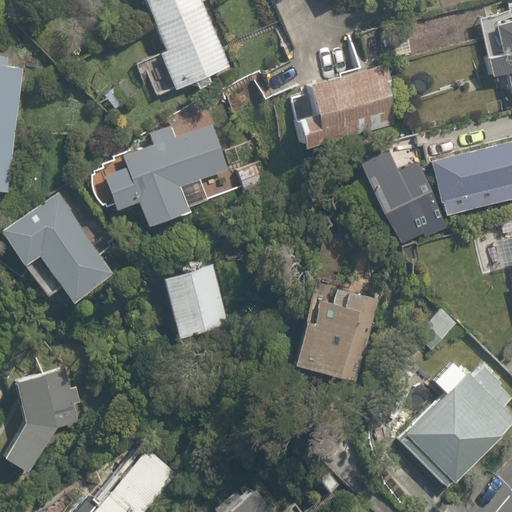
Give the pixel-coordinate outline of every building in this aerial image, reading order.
[(134,0),(155,49),(150,51),(163,85),(219,62),(193,0),(134,0)] [(451,0),(454,9),(486,0),(451,0)] [(511,6),(496,12),(499,21),(484,26),(490,44),(471,50),(479,74),(495,69),(505,100),(511,97),(511,6)] [(15,51),(0,49),(0,187),(2,188),(15,51)] [(292,142),(347,129),(342,108),(385,98),(377,62),(291,82),(298,108),(285,111),(292,142)] [(168,125),(138,133),(141,147),(109,154),(112,163),(90,168),(99,203),(126,197),(131,219),(177,208),(171,183),(216,172),(205,122),(169,131),(168,125)] [(511,126),(419,152),(436,214),(511,192),(511,126)] [(0,215),(0,246),(24,291),(41,282),(46,293),(92,268),(49,189),(0,215)] [(511,228),(503,231),(511,265),(511,276),(507,278),(511,298),(511,228)] [(211,260),(145,272),(157,333),(222,321),(211,260)] [(343,280),(299,272),(292,309),(284,308),(274,361),(348,374),(356,328),(348,326),(354,295),(341,292),(343,280)] [(452,323),(428,304),(403,333),(427,353),(452,323)] [(444,354),(424,376),(436,388),(392,435),(442,481),(506,413),(444,354)] [(0,374),(9,413),(0,425),(0,456),(16,467),(44,425),(72,422),(72,383),(61,383),(63,375),(41,376),(39,366),(0,371),(0,374)] [(131,511),(168,472),(133,440),(67,511),(131,511)] [(343,446),(323,464),(350,493),(370,474),(343,446)] [(223,486),(207,500),(193,511),(185,511),(182,509),(178,511),(268,511),(241,481),(228,492),(223,486)]
